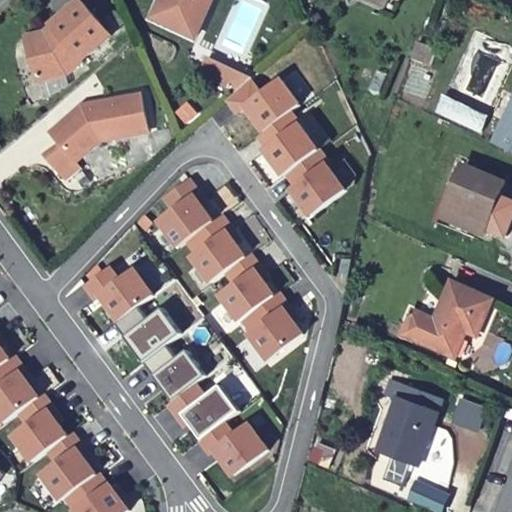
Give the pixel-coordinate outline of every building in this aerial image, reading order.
[(52,32),(32,37),(42,72),(69,66),(113,28),(89,0),(77,0),(56,18),(61,24),(52,32)] [(217,0),(167,0),(161,14),(203,33),(217,0)] [(30,30),(32,37),(52,32),(61,24),(56,18),(49,25),(30,30)] [(421,49),(442,58),(449,41),(427,33),(421,49)] [(260,71),(238,90),(248,104),(256,98),(274,122),(300,102),(310,96),(291,70),(271,85),(260,71)] [(167,88),(189,131),(204,119),(181,75),(167,88)] [(88,96),(57,124),(63,130),(82,152),(106,132),(157,122),(150,85),(115,91),(116,96),(105,98),(104,93),(88,96)] [(492,121),(499,106),(454,86),(447,100),(492,121)] [(329,141),(300,102),(274,122),(268,127),(277,139),(275,141),(294,167),(296,165),(329,141)] [(511,110),(503,132),(511,135),(511,110)] [(82,152),(63,130),(49,142),(74,170),(88,159),(82,152)] [(302,181),(320,207),(355,182),(336,156),(338,155),(329,141),(296,165),(306,178),(302,181)] [(451,204),(493,222),(497,213),(509,185),(511,176),(511,171),(470,155),(451,204)] [(168,212),(187,238),(195,232),(222,213),(212,200),(203,188),(207,185),(197,171),(173,189),(182,202),(168,212)] [(217,197),(207,185),(203,188),(212,200),(217,197)] [(511,185),(509,185),(497,213),(511,219),(511,185)] [(234,264),(254,249),(235,223),(239,220),(230,207),(222,213),(195,232),(204,245),(200,248),(220,274),(234,264)] [(250,312),(282,288),(264,263),(268,260),(258,246),(254,249),(234,264),(243,277),(229,287),(248,313),(250,312)] [(108,286),(127,311),(161,286),(142,260),(127,271),(118,258),(94,276),(104,289),(108,286)] [(413,323),(464,347),(477,321),(486,326),(503,291),(463,273),(445,310),(424,299),(413,323)] [(257,326),(276,352),(311,327),(301,314),(292,301),(296,298),(286,285),(282,288),(250,312),(259,324),(257,326)] [(292,301),(301,314),(305,311),(296,298),(292,301)] [(0,323),(2,322),(0,319),(0,363),(17,351),(7,337),(0,328),(0,323)] [(11,334),(2,322),(0,323),(0,328),(7,337),(11,334)] [(168,378),(179,393),(203,376),(214,368),(195,342),(184,350),(175,338),(151,355),(168,378)] [(0,363),(0,399),(11,415),(26,404),(46,389),(36,376),(27,364),(31,361),(21,348),(17,351),(0,363)] [(168,378),(151,355),(148,358),(165,381),(168,378)] [(40,373),(31,361),(27,364),(36,376),(40,373)] [(384,438),(423,454),(450,389),(410,373),(384,438)] [(203,376),(179,393),(208,432),(230,416),(247,404),(228,378),(212,389),(203,376)] [(55,443),(74,428),(64,415),(55,403),(59,399),(50,386),(46,389),(26,404),(35,416),(21,427),(40,453),(55,443)] [(55,403),(64,415),(69,412),(59,399),(55,403)] [(230,416),(208,432),(217,445),(221,442),(240,467),(274,442),(255,416),(240,427),(230,416)] [(73,489),(103,467),(94,454),(85,441),(89,438),(79,425),(74,428),(55,443),(64,455),(49,466),(69,492),(73,489)] [(98,451),(89,438),(85,441),(94,454),(98,451)] [(0,458),(0,476),(9,465),(0,458)] [(73,489),(89,511),(122,511),(136,503),(127,491),(121,483),(117,477),(114,478),(105,466),(103,467),(73,489)] [(125,480),(121,483),(127,491),(131,488),(125,480)]
